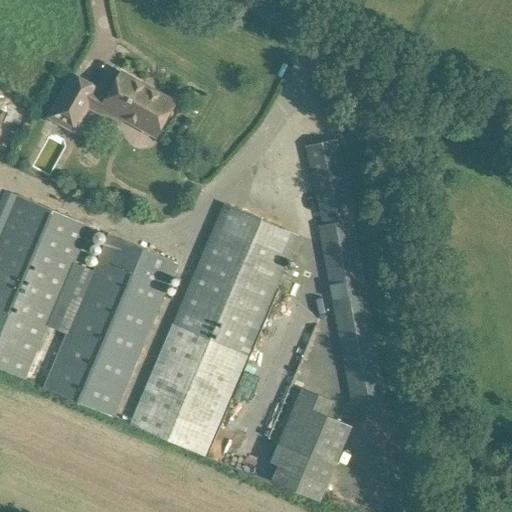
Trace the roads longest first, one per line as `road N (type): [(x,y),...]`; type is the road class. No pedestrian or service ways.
road 1 (unclassified): [(461,511),(384,130),(328,50),(240,0)]
road 2 (unknown): [(0,164),(137,238),(181,232),(222,193),(328,50)]
road 3 (track): [(384,130),(403,102),(426,91),(511,129)]
